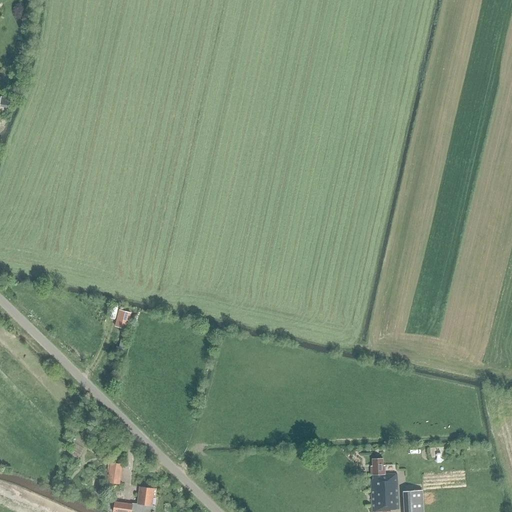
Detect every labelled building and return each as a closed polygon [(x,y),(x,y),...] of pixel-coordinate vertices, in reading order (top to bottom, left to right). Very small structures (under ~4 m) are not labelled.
[(0,97),(0,107),(10,108),(11,98),(0,97)] [(130,313),(119,311),(115,326),(126,329),(130,313)] [(120,339),(118,347),(124,348),(124,349),(126,341),(120,339)] [(373,480),(372,480),(372,511),(375,511),(376,511),(391,511),(391,510),(399,509),(398,474),(386,475),(386,466),(384,466),(384,459),(373,459),(373,467),(371,467),(372,475),(373,475),(373,480)] [(107,483),(117,484),(120,464),(110,463),(107,483)] [(70,479),(62,477),(60,485),(68,487),(70,479)] [(157,498),(158,490),(144,488),(143,496),(140,495),(138,506),(116,503),(114,511),(132,511),(135,511),(154,511),(155,507),(156,507),(156,506),(153,506),(154,498),(157,498)] [(423,511),(423,490),(406,491),(407,511),(423,511)]
